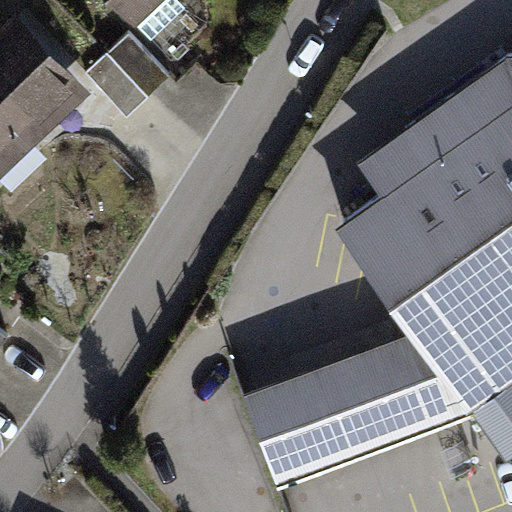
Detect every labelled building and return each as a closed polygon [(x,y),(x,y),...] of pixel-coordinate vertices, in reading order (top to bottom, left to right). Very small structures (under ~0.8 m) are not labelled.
[(117,0),(151,35),(185,2),(182,0),(117,0)] [(71,84),(11,22),(0,32),(0,165),(29,138),(23,131),(71,84)] [(129,29),(107,50),(148,93),(170,72),(129,29)] [(148,93),(107,50),(86,71),(127,113),(148,93)] [(511,51),(509,52),(407,125),(429,158),(344,217),(417,322),(437,350),(504,304),(511,303),(511,51)] [(437,350),(457,378),(489,354),(503,373),(511,366),(511,303),(504,304),(437,350)] [(457,378),(437,350),(417,322),(245,387),(278,475),(470,398),(457,378)] [(0,343),(8,333),(0,326),(0,343)] [(472,397),(499,436),(511,426),(511,366),(503,373),(489,354),(457,378),(470,398),(472,397)] [(474,467),(464,439),(443,447),(453,475),(474,467)]
